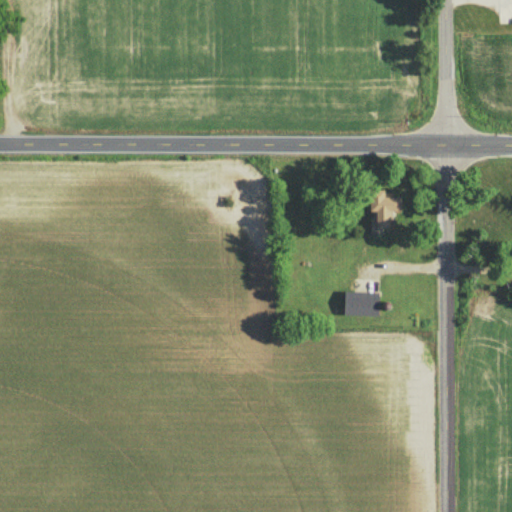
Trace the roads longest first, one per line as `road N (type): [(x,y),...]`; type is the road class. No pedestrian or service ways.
road 1 (tertiary): [(0,143),(511,145)]
road 2 (residential): [(442,0),(443,511)]
